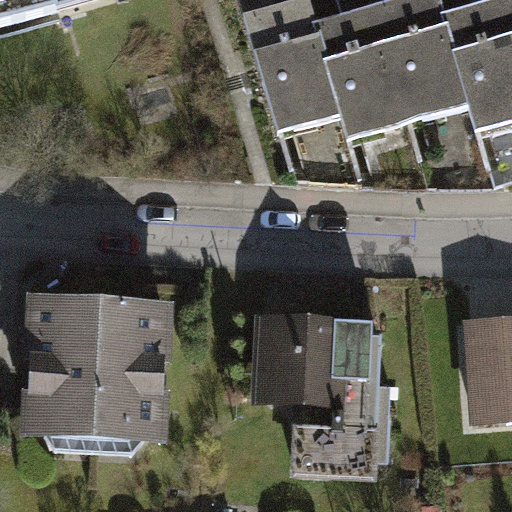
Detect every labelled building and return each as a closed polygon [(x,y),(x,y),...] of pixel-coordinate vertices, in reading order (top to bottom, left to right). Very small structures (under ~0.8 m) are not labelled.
[(0,0),(0,29),(105,0),(0,0)] [(280,155),(342,137),(307,13),(276,22),(269,0),(244,0),(236,2),(280,155)] [(413,151),(475,133),(439,10),(408,19),(403,0),(369,0),(378,28),(413,151)] [(511,28),(511,0),(503,0),(508,16),(511,28)] [(482,157),(511,148),(511,28),(508,16),(476,25),(469,1),(439,10),(475,133),(482,157)] [(351,169),(413,151),(378,28),(348,36),(339,4),(307,13),(342,137),(351,169)] [(172,326),(39,318),(31,461),(164,469),(172,326)] [(511,329),(456,334),(466,455),(511,450),(511,329)] [(382,345),(256,338),(251,426),(342,432),(341,448),(312,447),(309,500),(372,504),(373,483),(388,484),(393,400),(379,399),(382,345)]
